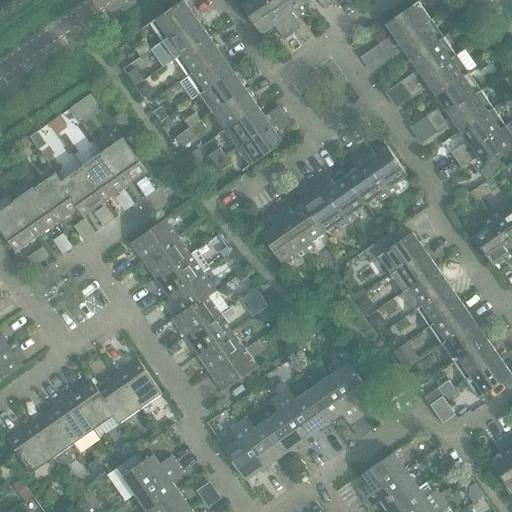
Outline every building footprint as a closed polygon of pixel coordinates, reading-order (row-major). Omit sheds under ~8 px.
[(164,42),(197,18),(184,0),(151,23),(164,42)] [(283,38),(292,32),(269,0),(251,0),(243,6),(263,35),(275,26),(283,38)] [(294,13),(305,6),(300,0),(269,0),(292,32),(302,25),(294,13)] [(334,3),(331,0),(300,0),(305,6),(312,0),(318,0),(325,10),(334,3)] [(399,43),(432,20),(420,2),(386,25),(399,43)] [(176,59),(210,36),(197,18),(164,42),(151,50),(163,67),(175,58),(176,59)] [(412,61),(445,38),(432,20),(399,43),(412,61)] [(189,77),(222,54),(210,36),(176,59),(189,77)] [(424,79),(457,55),(445,38),(412,61),(424,79)] [(382,55),(393,47),(388,39),(377,47),(382,55)] [(135,50),(141,58),(151,50),(146,43),(135,50)] [(388,63),(399,55),(393,47),(382,55),(388,63)] [(234,72),(222,54),(189,77),(181,82),(193,100),(201,95),(234,72)] [(436,96),(470,73),(457,55),(424,79),(436,96)] [(136,69),(128,75),(136,86),(144,81),(136,69)] [(213,112),(247,89),(234,72),(201,95),(213,112)] [(448,114),(482,91),(470,73),(436,96),(448,114)] [(407,90),(418,83),(413,75),(402,82),(407,90)] [(145,81),(138,86),(144,95),(151,90),(145,81)] [(413,98),(424,91),(418,83),(407,90),(413,98)] [(226,130),(259,107),(247,89),(213,112),(226,130)] [(461,132),(494,108),(482,91),(448,114),(461,132)] [(80,104),(72,109),(78,118),(86,113),(80,104)] [(154,112),(161,121),(168,116),(161,107),(154,112)] [(238,148),(271,125),(259,107),(226,130),(238,148)] [(473,150),(507,126),(494,108),(461,132),(473,150)] [(432,126),(443,118),(437,110),(426,118),(432,126)] [(190,129),(201,121),(195,113),(185,121),(190,129)] [(60,117),(50,124),(58,135),(68,128),(60,117)] [(438,134),(448,126),(443,118),(432,126),(438,134)] [(196,136),(206,129),(201,121),(190,129),(196,136)] [(271,125),(238,148),(251,166),(284,143),(271,125)] [(505,168),(499,159),(511,149),(511,133),(507,126),(473,150),(485,167),(481,171),(487,180),(505,168)] [(102,153),(126,188),(148,173),(123,138),(102,153)] [(396,184),(408,176),(388,147),(376,155),(368,143),(358,150),(390,195),(399,189),(396,184)] [(457,161),(468,153),(462,145),(451,153),(457,161)] [(215,164),(225,157),(219,149),(209,156),(215,164)] [(381,202),(390,195),(358,150),(349,156),(358,168),(346,176),(366,205),(378,197),(381,202)] [(106,202),(126,188),(102,153),(81,167),(106,202)] [(462,169),(473,161),(468,153),(457,161),(462,169)] [(220,172),(231,165),(225,157),(215,164),(220,172)] [(85,217),(106,202),(81,167),(61,181),(56,173),(55,174),(85,217)] [(366,205),(346,176),(335,184),(326,172),(317,178),(349,224),(358,218),(355,213),(366,205)] [(85,217),(55,174),(34,188),(59,224),(79,209),(85,217)] [(340,230),(349,224),(317,178),(308,185),(316,197),(305,205),(325,234),(336,226),(340,230)] [(38,238),(59,224),(34,188),(13,202),(38,238)] [(325,234),(305,205),(293,213),(285,201),(276,207),(307,253),(317,246),(313,242),(325,234)] [(0,227),(17,252),(38,238),(13,202),(0,211),(0,227)] [(298,259),(307,253),(276,207),(266,214),(275,226),(263,234),(283,263),(295,254),(298,259)] [(511,210),(505,215),(501,211),(492,217),(511,245),(511,210)] [(511,265),(511,245),(492,217),(483,224),(486,228),(474,237),(494,265),(506,257),(511,265)] [(144,262),(180,237),(167,219),(131,244),(144,262)] [(393,274),(426,251),(413,232),(396,244),(390,234),(365,251),(373,262),(381,257),(393,274)] [(156,280),(192,255),(180,237),(144,262),(156,280)] [(226,248),(220,253),(224,259),(231,254),(226,248)] [(192,255),(156,280),(164,291),(168,297),(168,298),(205,273),(210,269),(198,251),(192,255)] [(405,292),(438,269),(426,251),(393,274),(405,292)] [(239,267),(233,271),(237,277),(243,273),(239,267)] [(417,310),(451,286),(438,269),(405,292),(417,310)] [(181,315),(217,290),(205,273),(168,298),(181,315)] [(243,273),(237,277),(241,283),(247,278),(243,273)] [(430,327),(463,304),(451,286),(417,310),(430,327)] [(181,315),(173,321),(185,338),(221,313),(229,308),(217,290),(181,315)] [(366,294),(356,301),(364,312),(374,305),(366,294)] [(442,345),(475,322),(463,304),(430,327),(442,345)] [(268,307),(259,313),(265,321),(273,315),(268,308),(268,307)] [(198,356),(234,331),(221,313),(185,338),(198,356)] [(380,313),(370,320),(378,331),(387,324),(380,313)] [(454,363),(488,339),(475,322),(442,345),(454,363)] [(0,354),(11,347),(0,331),(0,354)] [(210,374),(246,349),(234,331),(198,356),(210,374)] [(392,350),(401,344),(395,335),(386,342),(392,350)] [(467,380),(500,357),(488,339),(454,363),(467,380)] [(302,340),(294,346),(300,353),(307,347),(302,340)] [(405,371),(419,361),(407,344),(393,353),(405,371)] [(0,382),(24,366),(11,347),(0,354),(0,382)] [(246,349),(210,374),(223,392),(259,367),(246,349)] [(511,374),(500,357),(467,380),(479,399),(511,375),(511,374)] [(117,375),(142,410),(163,395),(139,360),(117,375)] [(359,421),(368,414),(360,402),(372,394),(350,362),(329,377),(359,421)] [(81,368),(75,372),(79,379),(85,375),(81,368)] [(429,380),(421,370),(411,377),(418,388),(429,380)] [(121,424),(142,410),(117,375),(97,388),(92,381),(91,381),(121,424)] [(329,377),(309,391),(330,423),(342,415),(350,427),(359,421),(329,377)] [(57,378),(53,382),(57,389),(62,385),(57,378)] [(120,425),(121,424),(91,381),(71,395),(95,431),(115,417),(120,425)] [(274,387),(280,395),(289,389),(283,381),(274,387)] [(439,389),(444,396),(445,396),(455,389),(449,381),(439,389)] [(242,385),(233,392),(237,396),(245,390),(242,385)] [(330,423),(309,391),(296,400),(289,389),(280,395),(309,437),(330,423)] [(455,389),(445,396),(448,401),(459,394),(455,389)] [(74,445),(95,431),(71,395),(50,410),(74,445)] [(289,452),(309,437),(280,395),(271,401),(279,412),(267,420),(289,452)] [(445,397),(432,406),(442,420),(445,423),(457,414),(456,414),(445,397)] [(54,459),(74,445),(50,410),(29,424),(54,459)] [(289,452),(267,420),(255,429),(248,418),(239,424),(268,466),(289,452)] [(32,474),(54,459),(29,424),(8,439),(32,474)] [(247,480),(268,466),(239,424),(230,430),(238,441),(225,449),(247,480)] [(511,445),(507,438),(498,444),(506,457),(494,465),(511,490),(511,445)] [(130,441),(121,447),(127,456),(137,449),(130,441)] [(140,453),(118,469),(120,472),(123,476),(136,495),(177,465),(171,456),(160,464),(154,455),(146,461),(140,453)] [(365,500),(407,471),(394,453),(363,474),(370,484),(359,491),(365,500)] [(0,469),(4,475),(14,469),(9,462),(0,468),(0,469)] [(97,462),(89,467),(92,471),(100,466),(97,462)] [(147,511),(148,511),(179,491),(173,482),(184,474),(177,465),(136,495),(147,511)] [(92,471),(98,479),(105,474),(100,466),(92,471)] [(388,511),(420,489),(407,471),(365,500),(372,509),(382,502),(388,511)] [(13,485),(26,503),(33,497),(21,479),(13,485)] [(86,488),(81,481),(73,487),(78,494),(86,488)] [(426,484),(420,489),(388,511),(389,511),(423,511),(443,499),(449,494),(446,490),(440,495),(436,490),(432,493),(426,484)] [(472,488),(471,497),(475,503),(484,496),(485,496),(477,485),(476,485),(472,488)] [(186,511),(191,508),(179,491),(148,511),(186,511)] [(451,511),(443,499),(423,511),(451,511)]
